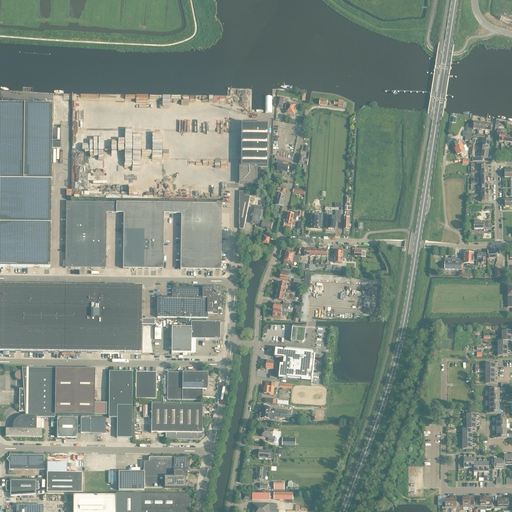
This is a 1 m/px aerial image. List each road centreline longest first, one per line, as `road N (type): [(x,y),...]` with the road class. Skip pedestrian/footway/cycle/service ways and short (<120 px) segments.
road 1 (primary): [(343,511),(399,343),(454,0)]
road 2 (unclassified): [(234,281),(0,277)]
road 3 (unclassified): [(229,363),(0,361)]
road 4 (unclassified): [(212,450),(0,448)]
road 5 (unclassified): [(228,511),(256,344)]
road 6 (unclassified): [(443,486),(443,359)]
